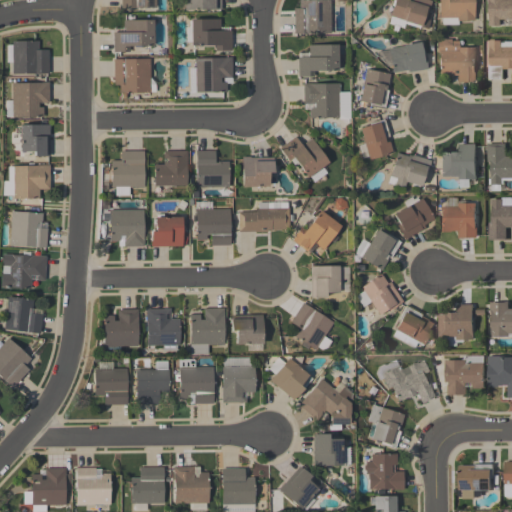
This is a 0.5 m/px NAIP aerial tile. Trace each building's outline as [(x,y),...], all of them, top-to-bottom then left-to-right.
[(120,9),(120,0),(156,0),(156,8),(120,9)] [(220,0),(220,11),(183,12),(183,0),(220,0)] [(329,0),(330,34),(293,34),(293,9),(298,9),(298,0),(329,0)] [(427,0),(431,1),(427,13),(429,14),(428,20),(429,21),(427,29),(419,27),(419,29),(405,25),(403,30),(397,28),(396,33),(391,31),(393,26),(387,24),(389,18),(388,18),(393,0),(427,0)] [(473,0),(473,21),(457,21),(457,25),(441,25),(441,18),(438,18),(438,0),(473,0)] [(511,0),(511,27),(511,20),(499,20),(499,27),(488,27),(488,1),(487,1),(487,0),(511,0)] [(230,32),(231,51),(214,52),(214,46),(190,47),(189,20),(219,20),(219,32),(230,32)] [(153,21),(153,47),(128,48),(128,53),(112,53),(112,33),(123,33),(123,21),(153,21)] [(456,83),(456,76),(449,76),(449,77),(439,77),(439,52),(437,52),(437,41),(442,41),(442,40),(450,40),(450,41),(457,41),(457,47),(473,47),(473,73),(475,73),(475,83),(456,83)] [(511,69),(502,70),(502,80),(488,80),(488,65),(489,65),(488,41),(500,41),(500,43),(504,43),(504,42),(511,42),(511,69)] [(48,51),(48,74),(11,74),(11,42),(37,42),(37,51),(48,51)] [(419,43),(421,54),(424,53),(427,68),(426,68),(426,70),(408,73),(407,70),(391,73),(387,49),(419,43)] [(297,59),(309,58),(309,53),(308,53),(308,46),(337,45),(337,72),(313,72),(313,77),(297,77),(297,59)] [(231,58),(231,78),(219,79),(219,83),(225,83),(225,93),(194,94),(194,59),(231,58)] [(149,94),(119,94),(118,86),(113,86),(112,60),(149,59),(149,94)] [(389,75),(386,87),(385,87),(384,90),(387,91),(383,110),(369,107),(369,105),(357,103),(361,85),(362,85),(365,70),(389,75)] [(10,83),(48,82),(48,104),(37,104),(38,108),(42,108),(42,118),(11,118),(10,83)] [(302,104),(302,84),(339,84),(339,119),(307,119),(308,110),(309,110),(309,109),(314,109),(314,104),(302,104)] [(358,130),(369,126),(369,124),(383,120),(388,138),(387,138),(391,154),(368,161),(364,146),(363,147),(358,130)] [(49,125),(49,157),(45,157),(45,158),(33,158),(33,153),(19,153),(19,126),(49,125)] [(279,148),(294,137),(301,147),(304,145),(303,144),(311,139),(328,163),(306,179),(292,159),(288,162),(279,148)] [(511,181),(503,181),(503,185),(501,185),(501,186),(490,186),(490,185),(488,185),(488,180),(490,180),(490,161),(486,161),(486,144),(505,144),(505,157),(511,157),(511,181)] [(475,145),(475,180),(458,180),(458,177),(440,178),(440,153),(458,153),(458,145),(475,145)] [(186,187),(153,187),(153,165),(163,165),(162,163),(167,163),(167,160),(162,160),(162,152),(186,151),(186,187)] [(214,151),(214,164),(219,164),(219,162),(228,162),(228,188),(195,188),(195,151),(214,151)] [(143,152),(143,188),(128,188),(128,196),(114,196),(114,188),(110,188),(110,162),(120,162),(120,152),(143,152)] [(386,184),(395,154),(407,157),(407,156),(411,157),(411,156),(430,161),(425,177),(423,177),(420,188),(405,183),(403,189),(386,184)] [(272,158),(272,175),(268,175),(268,188),(241,188),(241,157),(249,157),(249,158),(272,158)] [(38,199),(13,199),(13,196),(2,196),(2,181),(7,181),(7,166),(49,166),(49,190),(38,190),(38,199)] [(404,241),(396,226),(397,225),(392,216),(405,208),(402,202),(410,197),(412,200),(416,198),(417,200),(421,199),(433,220),(423,225),(425,229),(419,232),(419,231),(405,239),(405,240),(404,241)] [(511,198),(511,228),(506,228),(506,241),(488,242),(488,224),(490,224),(490,200),(500,200),(500,198),(511,198)] [(286,202),(286,208),(288,208),(288,215),(292,215),(292,221),(288,221),(289,230),(266,231),(266,233),(256,233),(256,232),(238,233),(237,213),(255,212),(255,209),(257,209),(257,203),(286,202)] [(458,239),(457,232),(451,232),(451,233),(439,233),(439,207),(457,207),(457,204),(474,204),(475,229),(476,229),(476,239),(458,239)] [(229,246),(210,246),(210,236),(205,236),(205,241),(195,241),(195,210),(228,210),(229,246)] [(142,211),(143,248),(123,248),(123,237),(119,237),(119,241),(118,241),(118,242),(109,242),(108,211),(142,211)] [(340,227),(322,251),(316,246),(316,245),(313,243),(306,253),(291,241),(294,237),(293,237),(300,227),(305,231),(319,211),(340,227)] [(45,249),(9,246),(11,212),(41,214),(41,221),(38,221),(38,223),(37,224),(35,224),(35,229),(46,230),(45,249)] [(181,247),(150,248),(149,234),(154,234),(154,219),(181,218),(181,247)] [(400,243),(389,259),(387,258),(386,260),(387,261),(380,272),(359,258),(376,231),(385,237),(387,234),(400,243)] [(45,257),(43,281),(30,280),(30,290),(0,288),(1,274),(8,274),(9,268),(1,267),(1,255),(45,257)] [(338,267),(338,275),(348,275),(348,285),(338,285),(338,294),(324,295),(324,300),(309,299),(309,267),(338,267)] [(367,302),(368,302),(359,288),(379,274),(386,284),(389,282),(393,288),(392,288),(400,301),(401,300),(403,302),(388,312),(387,311),(377,317),(367,302)] [(32,301),(30,314),(41,315),(39,333),(4,329),(7,298),(32,301)] [(491,338),(490,313),(489,313),(489,303),(507,302),(507,310),(511,310),(511,335),(508,335),(508,338),(491,338)] [(332,323),(323,337),(330,341),(326,348),(321,351),(317,348),(314,351),(307,346),(306,349),(301,345),(302,343),(292,336),(297,328),(289,323),(302,303),(332,323)] [(434,324),(423,346),(422,345),(421,347),(415,344),(413,349),(391,337),(399,320),(398,319),(405,305),(421,314),(420,317),(434,324)] [(473,341),(456,341),(456,338),(438,338),(438,318),(436,318),(436,314),(456,314),(456,305),(473,305),(473,341)] [(145,347),(145,310),(169,309),(170,319),(178,319),(178,346),(175,346),(176,352),(162,352),(161,346),(145,347)] [(137,310),(137,347),(103,347),(103,316),(113,316),(113,322),(117,322),(117,311),(137,310)] [(223,310),(223,346),(207,346),(207,355),(189,355),(189,316),(198,315),(198,321),(203,321),(203,310),(223,310)] [(230,333),(230,316),(261,315),(262,345),(235,346),(235,333),(230,333)] [(30,359),(24,366),(28,369),(12,388),(0,377),(0,345),(7,338),(30,359)] [(482,356),(482,390),(472,390),(472,384),(464,384),(464,387),(465,387),(465,396),(446,396),(446,385),(447,385),(447,383),(444,383),(444,361),(462,361),(462,356),(482,356)] [(511,358),(511,399),(507,399),(507,386),(497,386),(497,388),(490,388),(490,386),(487,386),(487,357),(511,357),(511,358)] [(268,381),(287,359),(308,377),(299,388),(302,391),(295,400),(294,399),(292,401),(268,381)] [(212,405),(192,405),(192,394),(188,394),(188,399),(178,399),(178,382),(173,382),(173,375),(178,375),(178,360),(193,360),(193,368),(212,368),(212,405)] [(400,370),(416,362),(416,363),(422,361),(427,372),(421,375),(427,386),(428,385),(435,398),(433,399),(433,398),(423,403),(423,404),(421,405),(415,393),(414,394),(414,395),(401,401),(400,401),(397,402),(390,388),(387,390),(381,379),(383,378),(381,375),(382,373),(387,371),(387,372),(399,366),(400,370)] [(220,403),(220,367),(254,367),(254,393),(240,393),(240,399),(245,399),(245,403),(220,403)] [(102,406),(102,396),(93,396),(93,370),(126,369),(126,406),(102,406)] [(168,370),(168,396),(159,396),(159,405),(135,405),(135,370),(168,370)] [(329,426),(329,415),(324,411),(315,421),(297,406),(320,379),(337,394),(343,387),(351,394),(351,402),(349,404),(348,426),(329,426)] [(374,424),(366,422),(371,405),(403,416),(399,428),(398,428),(397,432),(399,433),(394,450),(379,445),(380,444),(369,440),(374,424)] [(312,466),(312,435),(328,435),(328,440),(341,440),(341,466),(312,466)] [(364,463),(370,463),(370,455),(396,454),(396,466),(390,466),(390,473),(394,473),(394,472),(402,472),(402,491),(392,491),(392,490),(367,490),(367,475),(364,475),(364,472),(363,470),(363,467),(364,465),(364,463)] [(511,461),(503,461),(503,493),(506,493),(506,488),(511,488),(511,491),(511,461)] [(278,490),(299,465),(310,475),(307,479),(318,488),(300,509),(278,490)] [(458,467),(474,466),(474,465),(492,465),(492,480),(491,480),(491,493),(473,493),(473,500),(461,500),(461,491),(458,491),(458,467)] [(75,505),(75,468),(95,467),(95,478),(100,478),(100,474),(109,474),(109,505),(75,505)] [(148,504),(133,504),(130,504),(129,478),(138,478),(138,468),(162,467),(163,504),(148,504)] [(207,472),(207,504),(173,504),(173,467),(193,467),(193,478),(197,478),(197,472),(207,472)] [(45,511),(32,511),(32,505),(22,505),(22,492),(30,491),(30,475),(44,474),(44,468),(65,468),(65,474),(70,474),(70,491),(65,491),(65,505),(45,505),(45,511)] [(244,468),(244,478),(253,478),(253,511),(221,511),(221,469),(244,468)] [(394,498),(394,511),(372,511),(372,498),(394,498)]
